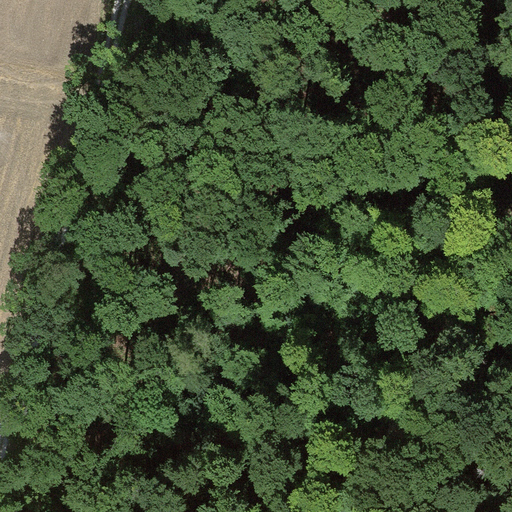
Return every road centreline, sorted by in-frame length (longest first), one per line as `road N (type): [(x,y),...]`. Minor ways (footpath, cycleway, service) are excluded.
road 1 (track): [(128,0),(0,470)]
road 2 (track): [(359,511),(389,397),(511,212)]
